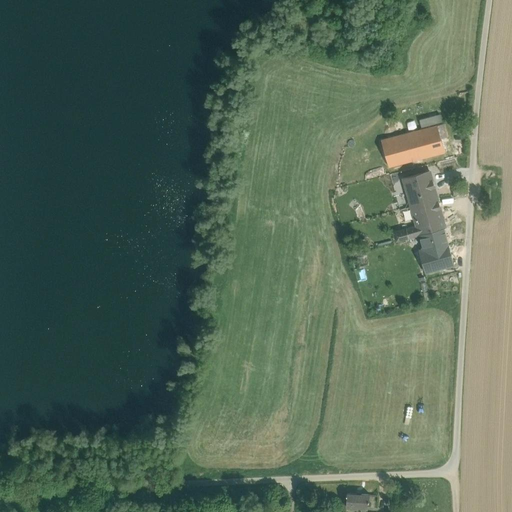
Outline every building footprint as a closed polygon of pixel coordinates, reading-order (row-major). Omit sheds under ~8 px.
[(419,119),(422,127),(443,122),(441,113),(419,119)] [(444,124),(437,125),(441,139),(448,137),(444,124)] [(437,125),(381,140),(389,167),(445,152),(441,139),(437,125)] [(429,164),(401,173),(402,178),(431,169),(429,164)] [(419,234),(445,227),(429,170),(403,177),(417,225),(393,232),(396,241),(419,235),(419,234)] [(486,189),(485,215),(494,215),(495,189),(486,189)] [(419,234),(419,235),(423,249),(419,250),(425,272),(454,264),(444,228),(445,227),(419,234)] [(369,495),(347,493),(346,507),(368,508),(368,502),(369,502),(369,495)]
